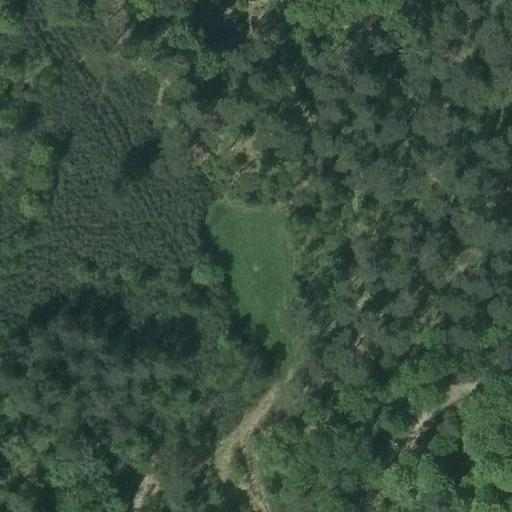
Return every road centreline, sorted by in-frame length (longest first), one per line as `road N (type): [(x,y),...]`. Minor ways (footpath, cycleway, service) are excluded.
road 1 (track): [(392,511),(392,459),(415,421),(511,366)]
road 2 (track): [(235,511),(220,479),(228,438),(271,391),(287,352)]
